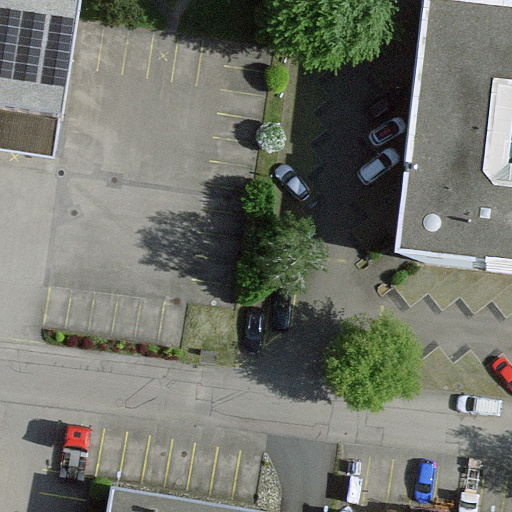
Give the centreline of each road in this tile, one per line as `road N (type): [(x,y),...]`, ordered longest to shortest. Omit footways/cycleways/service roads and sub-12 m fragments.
road 1 (unclassified): [(0,367),(511,433)]
road 2 (unknown): [(45,373),(28,511)]
